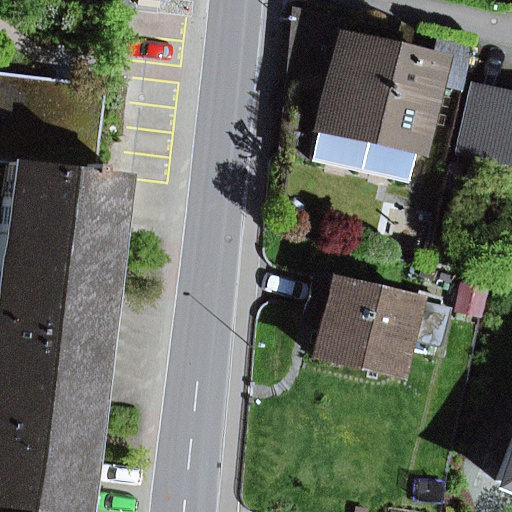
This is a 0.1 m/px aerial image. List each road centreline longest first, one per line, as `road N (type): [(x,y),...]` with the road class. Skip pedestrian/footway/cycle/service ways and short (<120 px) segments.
road 1 (secondary): [(235,0),(183,511)]
road 2 (residential): [(364,0),(511,33)]
